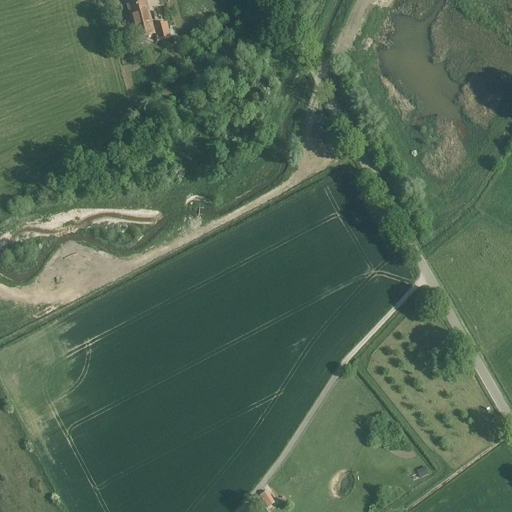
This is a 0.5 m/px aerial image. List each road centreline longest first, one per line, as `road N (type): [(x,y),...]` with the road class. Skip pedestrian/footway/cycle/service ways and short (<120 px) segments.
road 1 (unclassified): [(423,273),(306,56),(264,0)]
road 2 (unclassified): [(239,511),(341,365),(423,273)]
road 3 (unclassified): [(511,427),(423,273)]
